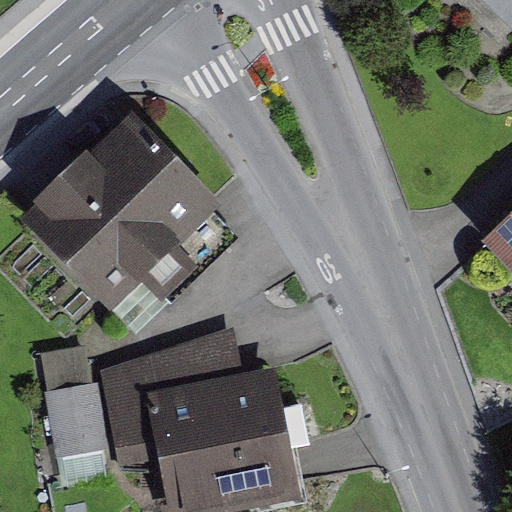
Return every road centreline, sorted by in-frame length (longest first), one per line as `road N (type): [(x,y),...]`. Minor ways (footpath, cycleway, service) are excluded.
road 1 (residential): [(471,511),(331,183),(231,0)]
road 2 (primary): [(0,117),(134,0)]
